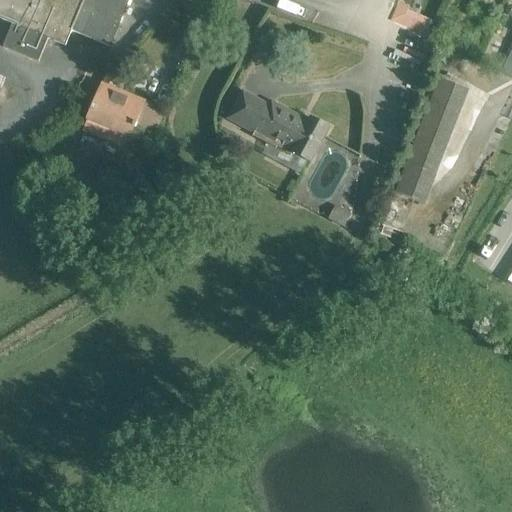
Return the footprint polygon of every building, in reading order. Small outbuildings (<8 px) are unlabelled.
[(0,0),(0,20),(12,25),(2,48),(38,63),(47,40),(64,47),(71,32),(108,48),(128,0),(0,0)] [(387,0),(385,7),(399,12),(404,0),(387,0)] [(446,16),(440,29),(459,37),(464,25),(446,16)] [(511,47),(500,74),(511,79),(511,76),(511,47)] [(102,85),(82,132),(124,150),(133,129),(153,137),(164,111),(113,90),(119,76),(108,72),(102,85)] [(433,175),(465,91),(438,80),(406,165),(407,165),(396,195),(423,205),(434,176),(433,175)] [(309,163),(328,129),(310,119),(307,123),(270,103),(268,107),(241,92),(227,119),(254,133),(252,137),(290,157),(292,154),(309,163)] [(168,165),(150,184),(181,214),(199,195),(168,165)] [(341,209),(334,223),(345,229),(352,215),(341,209)]
